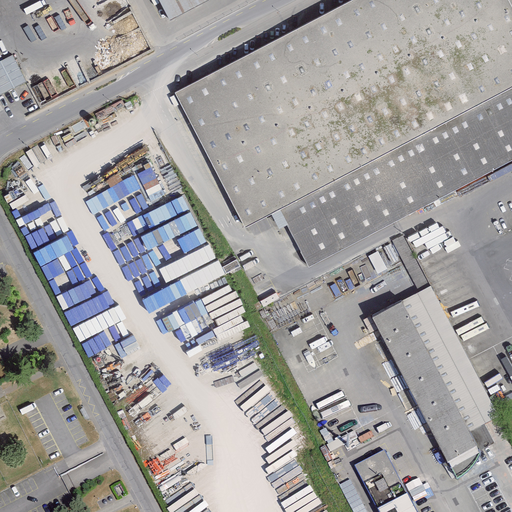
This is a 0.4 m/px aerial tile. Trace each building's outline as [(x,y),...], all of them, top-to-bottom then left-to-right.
[(155,0),(167,23),(211,0),(155,0)] [(511,13),(505,0),(355,0),(175,96),(244,230),(279,211),(307,268),(511,161),(511,13)] [(0,93),(27,81),(15,54),(0,60),(0,93)] [(141,172),(149,193),(162,189),(155,167),(141,172)] [(140,233),(190,210),(183,196),(134,219),(140,233)] [(142,234),(148,248),(200,226),(194,212),(142,234)] [(140,272),(208,241),(201,228),(134,259),(140,272)] [(44,266),(49,279),(66,272),(61,259),(44,266)] [(171,282),(176,296),(218,281),(213,267),(171,282)] [(428,290),(373,319),(453,469),(481,454),(470,433),(497,419),(428,290)] [(412,511),(382,454),(354,469),(375,511),(412,511)]
